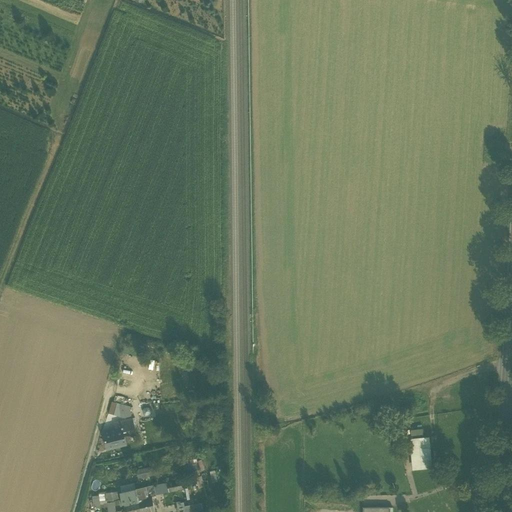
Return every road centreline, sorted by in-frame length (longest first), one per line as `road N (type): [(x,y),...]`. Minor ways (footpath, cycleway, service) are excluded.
road 1 (primary): [(500,511),(511,310)]
road 2 (track): [(0,287),(61,133)]
